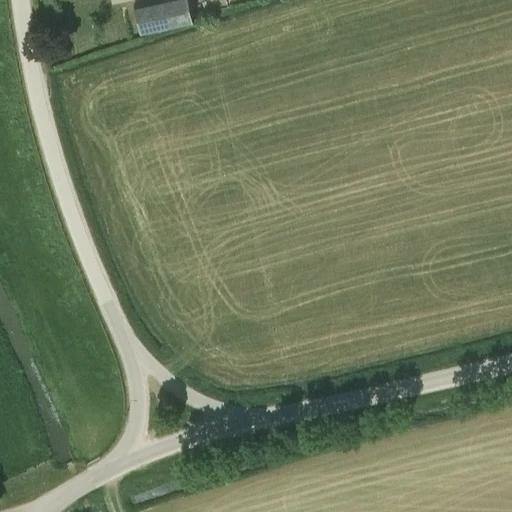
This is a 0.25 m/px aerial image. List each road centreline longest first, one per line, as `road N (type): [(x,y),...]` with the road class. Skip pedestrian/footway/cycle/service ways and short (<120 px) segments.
road 1 (unclassified): [(136,359),(41,115),(20,0)]
road 2 (unclassified): [(253,429),(511,367)]
road 3 (unclassified): [(253,429),(136,359)]
road 4 (unclassified): [(127,463),(253,429)]
